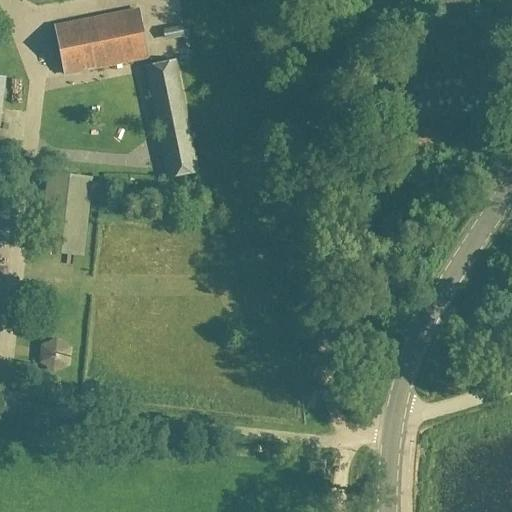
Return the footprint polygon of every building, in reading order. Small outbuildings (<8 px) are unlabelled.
[(477,15),(475,0),(435,0),(437,19),(477,15)] [(136,9),(54,26),(64,75),(146,58),(136,9)] [(197,172),(174,61),(145,67),(167,178),(197,172)] [(409,77),(415,121),(491,110),(485,66),(409,77)] [(336,154),(337,162),(344,162),(343,154),(336,154)] [(44,349),(44,365),(59,374),(72,367),(73,350),(60,341),(44,349)]
